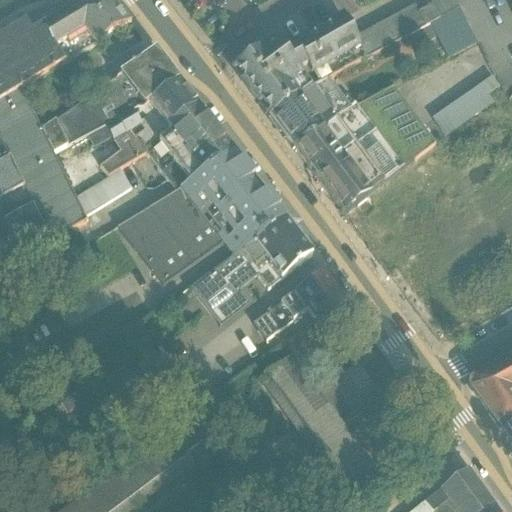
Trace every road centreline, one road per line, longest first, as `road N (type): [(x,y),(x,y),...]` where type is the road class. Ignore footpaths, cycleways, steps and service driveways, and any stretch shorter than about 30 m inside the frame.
road 1 (secondary): [(434,382),(141,0)]
road 2 (unknown): [(461,417),(347,511)]
road 3 (secondary): [(511,491),(434,382)]
